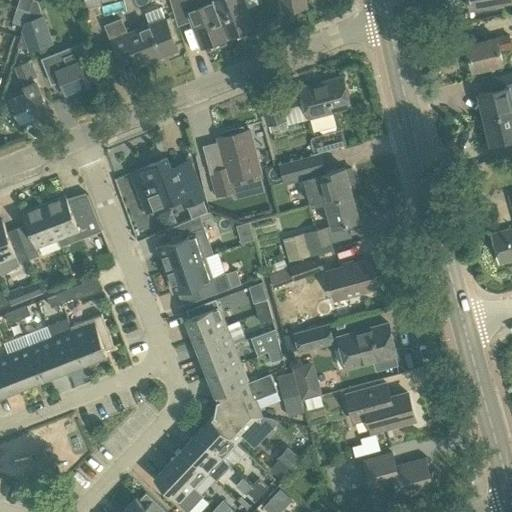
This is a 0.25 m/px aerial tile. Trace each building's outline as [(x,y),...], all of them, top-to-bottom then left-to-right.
[(0,14),(11,20),(17,6),(3,0),(2,0),(0,5),(0,14)] [(30,12),(22,34),(28,52),(53,43),(38,2),(33,0),(30,12)] [(197,0),(189,0),(183,3),(201,47),(204,46),(206,50),(225,43),(223,38),(227,37),(213,1),(200,6),(197,0)] [(242,0),(215,0),(213,1),(227,37),(253,26),(242,0)] [(279,0),(283,11),(306,6),(304,0),(279,0)] [(26,21),(30,12),(18,8),(13,23),(25,27),(26,21)] [(119,19),(105,25),(120,63),(134,57),(137,64),(159,55),(161,59),(177,52),(164,18),(125,34),(119,19)] [(496,37),(465,45),(471,70),(502,63),(499,50),(511,47),(508,35),(496,38),(496,37)] [(82,43),(42,59),(52,83),(60,80),(65,92),(88,83),(85,74),(93,70),(82,43)] [(26,91),(10,98),(19,120),(47,109),(27,62),(16,66),(26,91)] [(342,75),(299,86),(307,118),(350,107),(342,75)] [(508,86),(477,93),(483,119),(511,111),(511,97),(511,98),(508,86)] [(279,91),(258,97),(267,126),(270,125),(271,130),(287,126),(285,120),(287,120),(287,119),(291,117),(288,110),(285,111),(279,91)] [(511,111),(483,119),(489,144),(511,138),(511,111)] [(225,167),(211,170),(217,194),(232,190),(230,179),(260,171),(249,128),(244,129),(243,125),(222,130),(223,135),(218,136),(225,167)] [(341,128),(326,132),(330,147),(345,143),(341,128)] [(352,193),(349,183),(355,181),(351,168),(345,169),(345,167),(325,173),(320,152),(279,164),(285,183),(304,177),(312,204),(324,201),(352,193)] [(166,158),(131,172),(137,187),(144,184),(154,208),(181,197),(184,205),(203,197),(190,164),(172,172),(166,158)] [(352,193),(324,201),(331,227),(359,219),(352,193)] [(65,195),(43,203),(57,239),(60,246),(102,230),(88,194),(68,202),(65,195)] [(29,231),(19,235),(29,259),(39,255),(36,247),(57,239),(43,203),(22,212),(29,231)] [(171,242),(158,246),(166,269),(213,253),(202,220),(200,214),(176,225),(179,234),(169,237),(171,242)] [(2,220),(0,220),(0,274),(12,268),(11,265),(29,259),(19,235),(10,239),(2,220)] [(327,226),(284,238),(290,261),(310,255),(308,248),(332,241),(327,226)] [(511,227),(491,234),(499,263),(511,258),(511,227)] [(213,253),(166,269),(174,292),(187,287),(188,292),(198,288),(201,298),(231,287),(226,273),(226,272),(211,277),(204,257),(213,253)] [(318,257),(269,275),(273,286),(322,269),(318,257)] [(370,259),(328,271),(335,298),(377,286),(370,259)] [(236,269),(226,273),(231,287),(241,283),(236,269)] [(42,292),(37,281),(21,287),(20,285),(6,291),(11,304),(42,292)] [(72,287),(58,293),(62,302),(76,297),(72,287)] [(58,293),(47,297),(51,307),(62,302),(58,293)] [(266,299),(254,302),(257,312),(269,309),(266,299)] [(27,305),(16,309),(19,319),(30,315),(27,305)] [(218,305),(185,318),(192,338),(226,325),(218,305)] [(16,309),(4,314),(8,323),(19,319),(16,309)] [(272,318),(269,309),(257,312),(259,322),(272,318)] [(101,314),(70,326),(71,329),(72,329),(85,363),(107,354),(105,349),(114,346),(101,314)] [(328,323),(293,333),(297,351),(332,341),(328,323)] [(388,323),(338,337),(346,367),(396,354),(388,323)] [(226,325),(192,338),(200,357),(233,344),(226,325)] [(26,336),(30,345),(43,379),(64,371),(51,337),(47,327),(26,336)] [(72,329),(71,329),(51,337),(64,371),(85,363),(72,329)] [(265,342),(268,351),(280,348),(277,338),(265,342)] [(243,345),(246,354),(263,349),(261,340),(243,345)] [(233,344),(200,357),(207,376),(241,363),(233,344)] [(30,345),(8,354),(22,387),(43,379),(30,345)] [(283,358),(280,348),(268,351),(270,361),(283,358)] [(0,356),(0,395),(22,387),(8,354),(0,356)] [(241,363),(207,376),(215,395),(248,382),(241,363)] [(293,371),(277,376),(283,399),(295,396),(296,399),(300,398),(297,385),(293,371)] [(248,382),(215,395),(217,399),(216,399),(215,407),(262,416),(255,400),(277,391),(270,373),(248,382)] [(317,379),(297,385),(300,398),(301,400),(304,399),(319,395),(322,395),(317,379)] [(385,383),(347,393),(355,421),(368,417),(372,431),(414,419),(406,392),(389,397),(385,383)] [(319,395),(304,399),(307,410),(322,406),(319,395)] [(214,414),(210,418),(236,443),(262,416),(215,407),(213,414),(214,414)] [(210,418),(196,433),(222,457),(236,443),(210,418)] [(196,433),(182,447),(208,472),(222,457),(196,433)] [(78,446),(56,466),(69,479),(90,460),(78,446)] [(182,447),(168,462),(194,487),(208,472),(182,447)] [(391,452),(363,460),(371,489),(394,483),(399,498),(433,488),(432,484),(435,483),(432,472),(429,473),(425,458),(395,466),(391,452)] [(280,458),(271,469),(283,480),(293,469),(280,458)] [(168,462),(154,477),(180,502),(194,487),(168,462)] [(268,486),(258,478),(251,485),(261,494),(268,486)] [(261,494),(251,485),(244,493),(254,501),(261,494)] [(136,496),(121,511),(168,511),(146,491),(138,499),(136,496)] [(225,497),(209,511),(225,511),(233,504),(225,497)]
